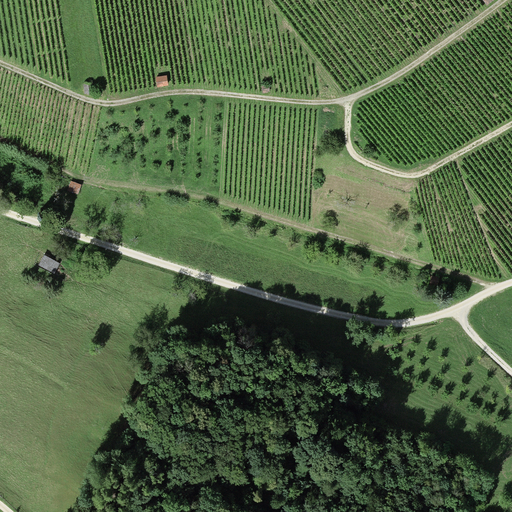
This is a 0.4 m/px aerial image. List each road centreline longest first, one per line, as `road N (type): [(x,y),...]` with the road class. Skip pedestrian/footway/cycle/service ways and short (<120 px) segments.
road 1 (track): [(0,64),(97,103),(174,92),(325,103),(382,83),(501,0)]
road 2 (track): [(0,147),(63,175),(206,200),(497,288)]
road 3 (track): [(0,210),(362,322),(462,310)]
road 4 (track): [(346,100),(353,156),(402,174),(425,171),(511,122)]
road 5 (track): [(511,375),(474,337),(462,310),(511,282)]
